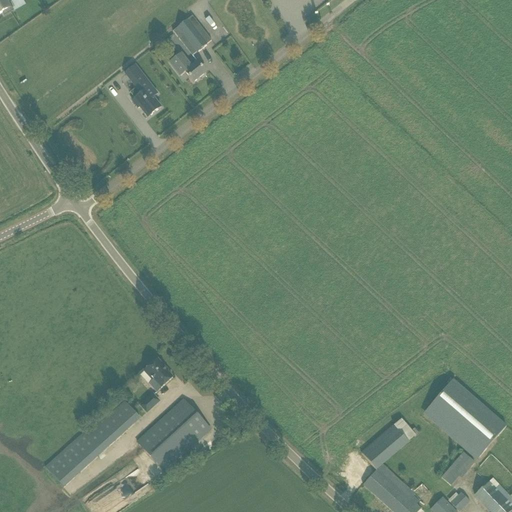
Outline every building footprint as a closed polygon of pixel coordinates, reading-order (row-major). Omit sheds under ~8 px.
[(0,0),(0,13),(2,13),(4,17),(13,11),(7,0),(6,0),(5,1),(4,0),(0,0)] [(192,17),(173,32),(179,40),(184,37),(197,53),(211,41),(199,25),(192,17)] [(206,73),(200,65),(198,63),(192,68),(186,61),(187,60),(181,53),(170,63),(180,76),(185,73),(193,83),(206,73)] [(129,80),(123,84),(131,94),(135,99),(132,102),(138,109),(139,108),(148,119),(161,108),(153,98),(157,95),(135,66),(125,74),(129,80)] [(157,360),(149,367),(149,366),(143,372),(152,382),(148,384),(156,393),(165,385),(172,379),(163,369),(164,368),(157,360)] [(479,458),(506,428),(454,382),(427,414),(479,458)] [(159,402),(153,395),(140,407),(146,413),(159,402)] [(183,401),(176,408),(137,443),(164,472),(210,430),(183,401)] [(140,420),(124,402),(87,435),(103,453),(140,420)] [(369,448),(361,454),(376,472),(363,486),(390,511),(418,511),(420,511),(415,506),(419,503),(412,497),(414,495),(412,493),(381,466),(416,436),(402,420),(369,448)] [(464,454),(441,479),(450,487),(459,477),(461,479),(475,464),(464,454)] [(475,496),(489,511),(510,511),(511,511),(511,500),(492,479),(475,496)] [(71,495),(80,487),(74,480),(65,489),(71,495)] [(460,511),(469,503),(461,495),(451,505),(458,511),(460,511)] [(432,511),(454,511),(442,499),(431,511),(432,511)]
